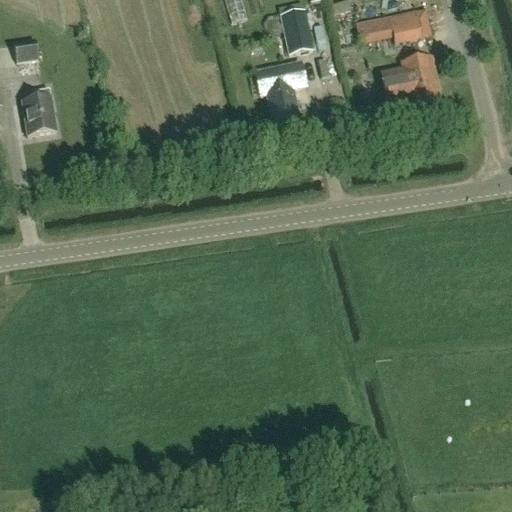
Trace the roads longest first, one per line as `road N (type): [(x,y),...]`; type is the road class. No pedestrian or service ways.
road 1 (tertiary): [(0,263),(505,189)]
road 2 (unclassified): [(505,189),(453,0)]
